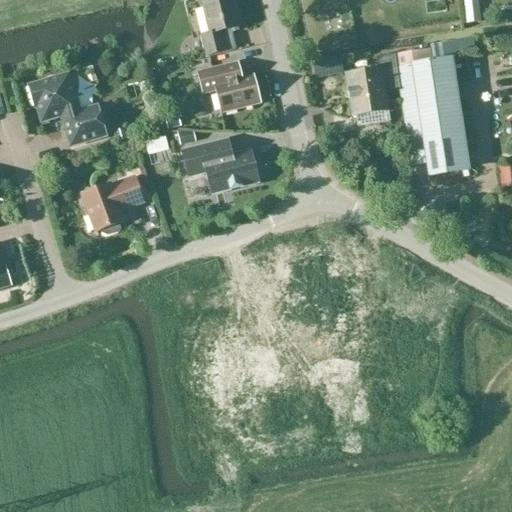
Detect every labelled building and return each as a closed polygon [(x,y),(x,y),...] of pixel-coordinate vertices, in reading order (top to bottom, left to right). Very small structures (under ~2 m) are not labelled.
[(230,32),(240,29),(233,0),(200,0),(209,36),(201,38),(206,59),(235,52),(230,32)] [(477,0),(463,0),(462,0),(465,25),(480,23),(477,0)] [(452,43),(430,46),(430,48),(433,62),(445,60),(454,59),(453,53),(473,50),(472,44),(472,38),(452,42),(452,43)] [(257,46),(238,51),(241,62),(260,58),(257,46)] [(430,48),(393,56),(395,71),(396,71),(433,66),(433,62),(430,48)] [(376,73),(346,78),(353,119),(387,113),(383,87),(397,84),(395,71),(393,56),(379,59),(379,61),(375,62),(376,73)] [(433,66),(396,71),(397,84),(411,167),(427,165),(429,176),(462,171),(459,150),(462,149),(460,140),(457,141),(445,60),(433,62),(433,66)] [(241,80),(237,64),(198,74),(203,94),(216,91),(222,114),(259,104),(258,99),(260,94),(258,85),(254,83),(252,77),(241,80)] [(80,112),(75,96),(69,74),(27,87),(34,110),(35,109),(40,125),(60,119),(69,149),(107,138),(98,106),(80,112)] [(511,86),(496,88),(497,98),(511,96),(511,86)] [(176,114),(163,117),(167,131),(180,127),(176,114)] [(123,129),(115,132),(118,143),(127,140),(123,129)] [(193,134),(178,134),(180,146),(195,143),(193,134)] [(145,157),(167,151),(162,135),(140,142),(145,157)] [(211,196),(260,184),(251,149),(232,154),(228,140),(181,151),(188,180),(206,176),(211,196)] [(407,155),(392,157),(395,173),(409,170),(407,155)] [(138,167),(135,173),(137,177),(141,176),(145,174),(142,166),(138,167)] [(141,176),(137,177),(140,186),(148,182),(145,174),(141,176)] [(109,185),(81,196),(95,234),(100,231),(102,234),(107,237),(117,233),(119,228),(118,225),(124,223),(120,213),(143,203),(133,178),(110,187),(109,185)] [(465,242),(476,223),(466,217),(454,236),(465,242)] [(272,349),(354,346),(349,246),(268,250),(272,349)] [(0,289),(10,287),(5,270),(4,268),(0,253),(0,289)] [(425,290),(390,290),(391,322),(379,322),(379,344),(391,344),(391,354),(425,353),(425,290)] [(255,389),(258,347),(211,344),(209,386),(255,389)] [(304,363),(265,364),(266,388),(304,388),(304,363)] [(356,424),(355,400),(323,401),(323,425),(356,424)]
